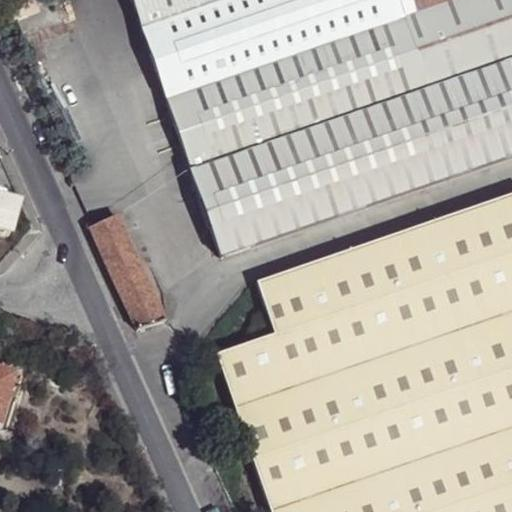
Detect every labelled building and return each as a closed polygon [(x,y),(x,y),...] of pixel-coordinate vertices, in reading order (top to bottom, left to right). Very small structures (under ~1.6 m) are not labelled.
[(34,0),(10,9),(9,15),(10,20),(15,28),(45,19),(38,0),(34,0)] [(133,0),(145,33),(240,0),(133,0)] [(171,105),(469,0),(240,0),(145,33),(171,105)] [(196,175),(511,63),(511,0),(469,0),(171,105),(196,175)] [(9,15),(0,17),(0,21),(1,24),(10,20),(9,15)] [(511,161),(511,63),(196,175),(226,261),(511,161)] [(511,511),(511,197),(261,284),(277,334),(222,354),(275,511),(511,511)] [(0,235),(7,238),(16,206),(0,201),(0,235)] [(139,332),(168,324),(142,269),(145,267),(141,258),(138,258),(121,222),(115,223),(95,231),(139,332)] [(0,417),(13,374),(0,370),(0,417)]
